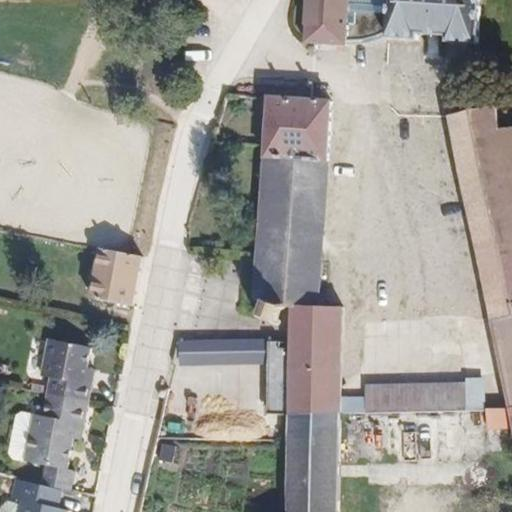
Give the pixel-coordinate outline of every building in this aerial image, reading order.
[(300,0),(296,44),(355,47),(386,33),(394,42),(420,43),(420,37),(449,39),(450,47),(484,48),(486,0),(300,0)] [(317,105),(300,102),(259,100),(257,169),(319,171),(317,105)] [(511,136),(501,138),(497,111),(456,118),(505,410),(511,450),(511,136)] [(282,306),(321,306),(319,171),(257,169),(256,257),(256,305),(261,305),(273,306),(282,306)] [(134,295),(142,256),(89,249),(83,284),(134,295)] [(271,323),(273,306),(261,305),(258,321),(271,323)] [(287,414),(285,511),(340,511),(341,416),(344,309),(321,306),(282,306),(288,340),(270,340),(182,343),(177,364),(262,366),(269,413),(287,414)] [(82,347),(40,341),(36,375),(45,377),(40,414),(16,413),(8,458),(35,463),(34,478),(24,477),(14,474),(9,493),(20,496),(19,500),(6,497),(0,502),(0,511),(65,511),(68,502),(57,500),(60,483),(63,484),(71,434),(73,418),(82,420),(86,381),(77,380),(78,363),(81,363),(82,347)] [(77,380),(86,381),(88,364),(81,363),(78,363),(77,380)] [(343,399),(345,415),(487,411),(485,377),(467,379),(465,384),(367,385),(368,396),(343,399)] [(156,408),(153,428),(180,430),(184,412),(156,408)] [(505,429),(505,410),(488,410),(488,429),(505,429)] [(73,418),(71,434),(79,436),(82,420),(73,418)] [(24,477),(34,478),(35,463),(8,458),(8,461),(10,465),(13,470),(16,473),(18,475),(24,477)]
